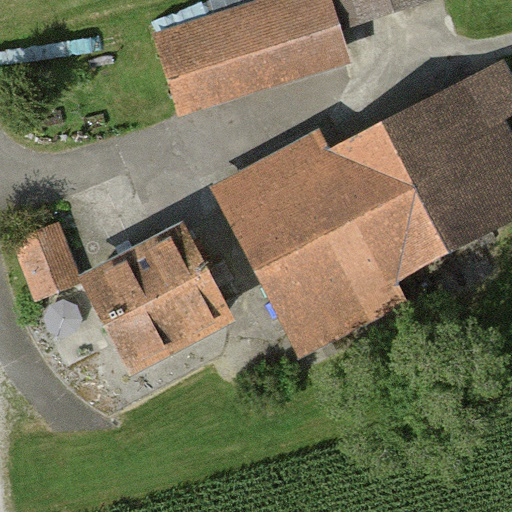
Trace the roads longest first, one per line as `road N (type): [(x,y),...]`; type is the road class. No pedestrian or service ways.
road 1 (track): [(0,222),(511,53)]
road 2 (track): [(21,511),(0,362)]
